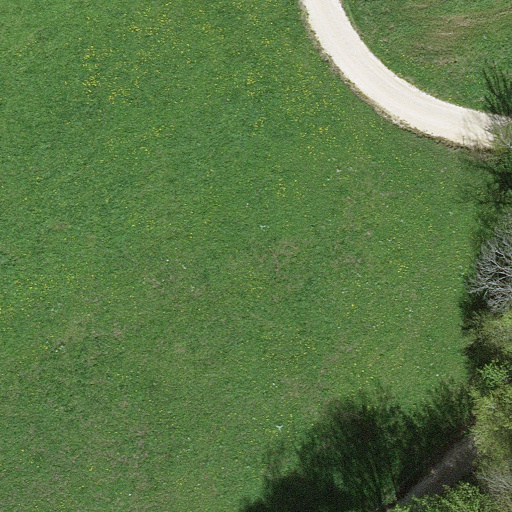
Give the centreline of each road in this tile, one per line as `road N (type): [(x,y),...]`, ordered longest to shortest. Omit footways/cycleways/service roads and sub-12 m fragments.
road 1 (track): [(511,136),(430,115),(363,78),(319,0)]
road 2 (track): [(407,511),(511,421)]
